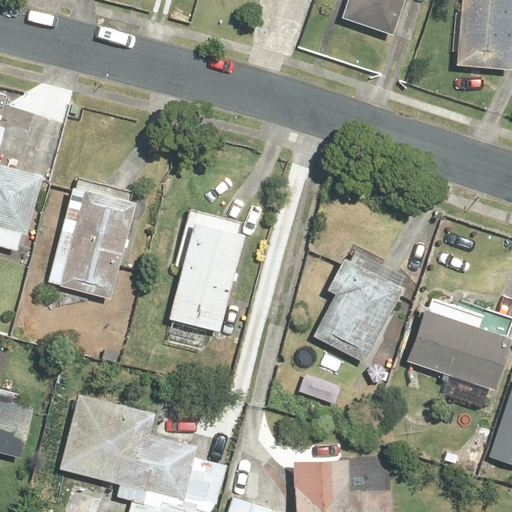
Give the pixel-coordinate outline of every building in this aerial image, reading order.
[(347,0),(341,18),(392,36),(403,0),(347,0)] [(511,33),(511,0),(460,0),(455,64),(509,69),(511,33)] [(0,226),(25,233),(40,174),(0,164),(0,226)] [(134,202),(84,189),(59,284),(109,297),(134,202)] [(243,233),(192,221),(168,318),(218,330),(243,233)] [(401,287),(342,257),(325,289),(333,293),(311,334),(363,361),(401,287)] [(509,336),(423,308),(405,360),(491,388),(509,336)] [(511,382),(489,452),(511,459),(511,382)] [(77,392),(58,467),(181,499),(195,445),(149,433),(154,412),(77,392)] [(0,452),(19,457),(33,407),(0,398),(0,452)] [(346,459),(292,461),(293,511),(391,511),(391,489),(347,491),(346,459)] [(280,511),(228,499),(225,511),(280,511)]
